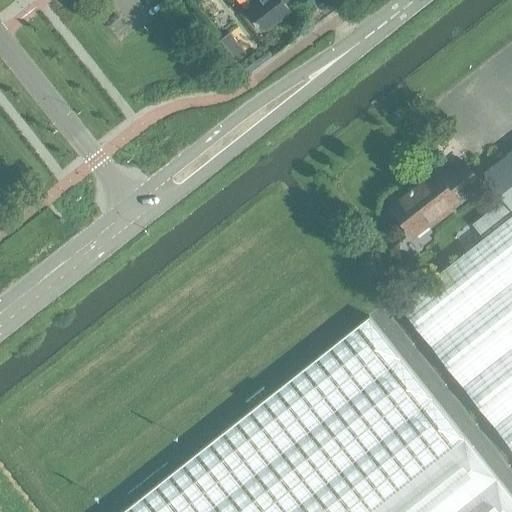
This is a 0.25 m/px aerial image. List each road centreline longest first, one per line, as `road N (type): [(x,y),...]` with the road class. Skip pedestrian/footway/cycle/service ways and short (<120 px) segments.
road 1 (secondary): [(368,36),(251,105),(130,201)]
road 2 (secondary): [(145,219),(368,36)]
road 3 (tertiary): [(130,201),(0,41)]
road 4 (secondary): [(0,334),(145,219)]
road 5 (secondary): [(130,201),(0,304)]
